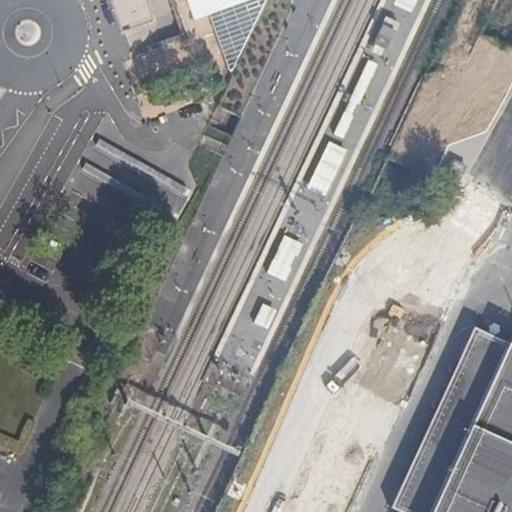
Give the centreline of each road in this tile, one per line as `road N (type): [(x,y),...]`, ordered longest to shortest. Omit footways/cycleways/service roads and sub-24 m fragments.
road 1 (unknown): [(511,171),(477,209),(396,257),(365,288),(261,511)]
road 2 (tertiary): [(10,68),(48,68),(66,49),(68,23),(52,0)]
